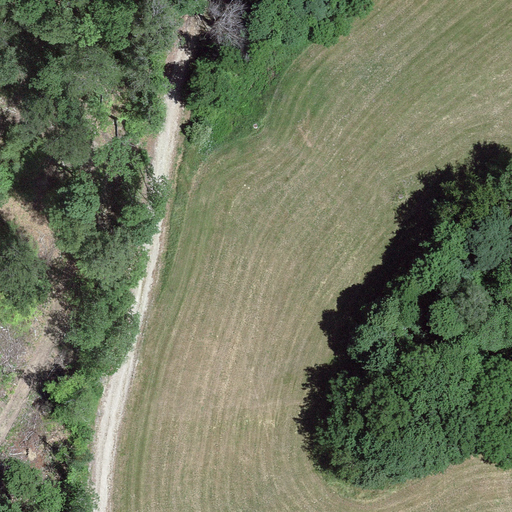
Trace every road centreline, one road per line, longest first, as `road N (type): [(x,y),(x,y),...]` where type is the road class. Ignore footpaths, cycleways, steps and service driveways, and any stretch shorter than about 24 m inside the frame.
road 1 (track): [(202,0),(109,441),(105,511)]
road 2 (track): [(0,443),(74,274),(90,172),(86,60),(74,0)]
